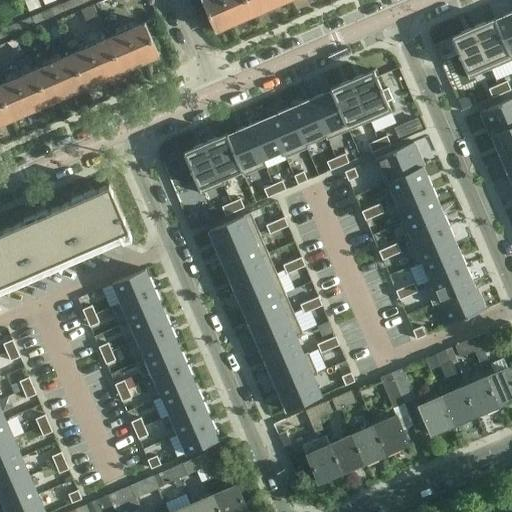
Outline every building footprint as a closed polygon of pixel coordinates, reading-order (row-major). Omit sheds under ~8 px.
[(0,39),(91,0),(68,0),(0,29),(0,39)] [(41,7),(37,0),(23,0),(29,12),(41,7)] [(251,16),(244,0),(201,0),(215,32),(251,16)] [(244,0),(251,16),(287,0),(244,0)] [(511,13),(503,17),(495,20),(510,53),(511,52),(511,13)] [(475,27),(473,28),(490,69),(511,60),(511,58),(510,53),(495,20),(495,19),(493,19),(484,23),(475,27)] [(107,39),(121,72),(158,56),(144,23),(107,39)] [(454,36),(451,38),(469,79),(490,69),(473,28),(471,29),(461,33),(454,36)] [(85,88),(121,72),(107,39),(71,54),(85,88)] [(48,103),(85,88),(71,54),(34,70),(48,103)] [(34,70),(0,84),(0,93),(11,119),(48,103),(34,70)] [(354,79),(351,80),(369,122),(373,120),(391,112),(386,101),(392,98),(387,88),(382,90),(373,71),(372,72),(363,75),(354,79)] [(340,85),(330,90),(330,91),(347,131),(369,122),(351,80),(349,81),(340,85)] [(506,81),(497,85),(501,94),(510,90),(506,81)] [(497,85),(488,89),(492,98),(501,94),(497,85)] [(312,99),(309,100),(326,138),(326,140),(337,135),(347,131),(330,91),(322,95),(312,99)] [(0,123),(11,119),(0,93),(0,123)] [(511,98),(497,104),(479,112),(482,119),(484,124),(486,127),(490,137),(492,137),(511,127),(511,98)] [(298,105),(291,108),(307,146),(326,138),(309,100),(298,105)] [(277,114),(267,118),(285,158),(308,148),(307,146),(291,108),(288,109),(287,110),(277,114)] [(260,122),(249,126),(266,166),(267,168),(286,160),(285,158),(267,118),(260,122)] [(227,134),(225,135),(242,174),(243,176),(266,166),(249,126),(246,127),(235,132),(228,135),(227,134)] [(511,127),(492,137),(495,145),(499,154),(500,156),(511,150),(511,127)] [(207,142),(206,143),(223,182),(240,174),(242,174),(225,135),(223,136),(217,138),(207,142)] [(387,136),(377,140),(381,149),(390,145),(387,136)] [(377,140),(368,144),(372,153),(381,149),(377,140)] [(396,150),(374,159),(385,184),(387,183),(423,168),(424,167),(423,166),(423,165),(419,155),(413,142),(396,150)] [(193,148),(183,153),(201,194),(219,186),(224,184),(223,182),(206,143),(203,144),(193,148)] [(511,150),(500,156),(500,157),(504,166),(508,175),(511,173),(511,150)] [(345,154),(336,158),(339,167),(349,163),(345,154)] [(336,158),(326,162),(330,171),(339,167),(336,158)] [(354,168),(344,172),(348,181),(357,177),(354,168)] [(423,168),(387,183),(396,202),(431,187),(430,185),(426,176),(423,168)] [(303,172),(294,176),(297,185),(307,181),(303,172)] [(282,181),(272,185),(276,194),(277,194),(286,190),(282,181)] [(0,292),(36,277),(122,240),(123,242),(130,239),(132,238),(131,236),(128,230),(118,205),(109,185),(47,212),(0,231),(0,292)] [(272,185),(263,189),(267,198),(276,194),(272,185)] [(431,187),(396,202),(404,221),(439,206),(435,197),(431,188),(431,187)] [(240,199),(231,203),(235,212),(244,208),(240,199)] [(231,203),(222,207),(225,216),(235,212),(231,203)] [(379,204),(370,208),(374,217),(383,213),(381,208),(379,204)] [(404,221),(399,223),(408,243),(448,225),(447,225),(443,216),(439,206),(404,221)] [(370,208),(361,212),(363,216),(365,220),(374,217),(370,208)] [(241,216),(209,230),(213,240),(217,250),(218,251),(259,233),(250,212),(241,216)] [(284,217),(274,222),(278,231),(288,226),(286,222),(284,217)] [(274,222),(265,225),(269,234),(278,231),(274,222)] [(408,243),(406,244),(407,246),(415,265),(457,247),(452,237),(448,228),(448,225),(408,243)] [(259,233),(218,251),(218,252),(222,262),(226,271),(268,253),(259,233)] [(396,243),(388,247),(391,256),(400,252),(398,248),(396,243)] [(388,247),(378,251),(380,256),(382,260),(391,256),(388,247)] [(415,265),(409,268),(416,286),(423,283),(465,265),(457,247),(415,265)] [(268,253),(226,271),(230,280),(234,290),(235,291),(276,273),(272,263),(268,253)] [(301,257),(291,261),(295,270),(305,266),(303,262),(301,257)] [(291,261),(282,265),(284,270),(286,274),(288,273),(295,270),(291,261)] [(465,265),(423,283),(431,302),(432,305),(437,303),(475,286),(475,284),(473,285),(465,265)] [(144,269),(112,283),(112,284),(121,303),(154,289),(153,287),(149,277),(145,269),(144,269)] [(276,273),(235,291),(235,292),(239,302),(243,311),(285,293),(294,288),(288,273),(286,274),(284,270),(276,273)] [(414,283),(405,287),(409,296),(417,292),(415,287),(414,283)] [(475,286),(437,303),(446,326),(485,309),(484,306),(475,286)] [(405,287),(395,291),(397,295),(399,300),(409,296),(405,287)] [(154,289),(121,303),(129,322),(161,307),(158,300),(154,290),(154,289)] [(285,293),(243,311),(247,320),(251,329),(252,331),(293,313),(293,311),(285,293)] [(318,297),(308,301),(312,310),(322,306),(320,301),(318,297)] [(308,301),(299,305),(301,309),(303,314),(312,310),(308,301)] [(91,305),(82,310),(86,318),(95,314),(91,305)] [(161,307),(129,322),(137,340),(170,326),(169,325),(165,315),(161,307)] [(293,313),(252,331),(252,332),(256,341),(261,351),(296,336),(302,333),(297,321),(293,313)] [(95,314),(86,318),(89,327),(99,323),(95,314)] [(170,326),(137,340),(145,360),(178,346),(174,337),(170,327),(170,326)] [(422,326),(412,330),(416,339),(426,335),(422,326)] [(296,336),(261,351),(264,359),(268,369),(303,354),(303,353),(296,337),(296,336)] [(335,336),(325,340),(329,349),(339,345),(337,341),(335,336)] [(469,340),(474,352),(479,364),(488,360),(477,336),(469,340)] [(12,340),(3,344),(6,352),(16,348),(12,340)] [(325,340),(316,345),(318,349),(320,354),(329,349),(325,340)] [(474,352),(469,340),(454,346),(459,358),(474,352)] [(108,343),(98,347),(102,356),(111,351),(108,343)] [(178,346),(145,360),(153,378),(186,363),(185,362),(181,352),(178,346)] [(16,348),(6,352),(10,361),(20,357),(16,348)] [(451,348),(446,350),(451,361),(456,359),(451,348)] [(303,354),(268,369),(269,372),(273,381),(278,391),(313,376),(317,374),(316,372),(326,368),(320,354),(318,349),(308,353),(308,352),(303,354)] [(451,361),(446,350),(435,354),(444,378),(456,373),(451,361)] [(112,353),(103,357),(106,366),(116,362),(112,353)] [(186,363),(153,378),(161,397),(194,382),(191,374),(187,365),(186,363)] [(485,377),(497,405),(511,398),(511,378),(507,367),(485,377)] [(390,373),(404,403),(415,398),(401,368),(390,373)] [(351,373),(341,377),(345,386),(355,381),(351,373)] [(404,403),(390,373),(379,378),(393,408),(404,403)] [(313,376),(278,391),(282,401),(285,409),(286,411),(321,396),(313,376)] [(28,377),(19,381),(23,390),(32,386),(28,377)] [(485,377),(463,387),(475,415),(497,405),(485,377)] [(124,380),(114,384),(118,393),(127,389),(124,380)] [(194,382),(161,397),(169,415),(202,400),(201,399),(197,390),(194,382)] [(32,386),(23,390),(27,398),(36,394),(32,386)] [(463,387),(440,396),(452,424),(475,415),(463,387)] [(127,389),(118,393),(122,402),(131,397),(127,389)] [(350,391),(339,396),(344,407),(355,402),(350,391)] [(339,396),(331,399),(336,410),(344,407),(339,396)] [(440,396),(418,406),(431,434),(452,424),(440,396)] [(202,400),(169,415),(177,434),(210,419),(207,412),(203,402),(202,400)] [(327,401),(304,410),(314,433),(322,429),(317,418),(332,412),(327,401)] [(45,415),(35,419),(39,427),(48,423),(45,415)] [(373,425),(385,453),(408,444),(395,416),(373,425)] [(140,418),(131,422),(134,430),(144,426),(143,426),(140,418)] [(210,419),(177,434),(186,453),(186,454),(219,439),(217,436),(215,431),(211,421),(210,419)] [(5,420),(0,421),(0,444),(13,438),(5,420)] [(48,423),(39,427),(43,436),(52,432),(48,423)] [(363,463),(385,453),(373,425),(351,435),(363,463)] [(144,426),(134,430),(138,439),(147,435),(144,426)] [(285,432),(279,435),(289,458),(295,455),(285,432)] [(341,472),(363,463),(351,435),(329,444),(341,472)] [(325,436),(302,445),(306,454),(319,482),(341,472),(329,444),(325,436)] [(13,438),(0,444),(0,466),(22,457),(14,438),(13,438)] [(61,452),(51,456),(55,465),(64,461),(61,452)] [(204,453),(182,463),(187,473),(195,470),(201,468),(206,480),(214,477),(214,475),(204,453)] [(156,455),(147,460),(151,469),(160,465),(156,455)] [(22,457),(0,466),(0,488),(30,476),(22,457)] [(64,461),(55,465),(59,473),(68,469),(64,461)] [(178,464),(171,468),(175,479),(183,476),(178,464)] [(159,473),(152,476),(158,488),(164,485),(164,484),(175,479),(171,468),(159,473)] [(201,468),(195,470),(201,482),(206,480),(201,468)] [(30,476),(0,488),(0,497),(2,501),(4,508),(5,509),(38,495),(38,494),(30,476)] [(118,490),(127,511),(141,511),(135,497),(146,492),(141,481),(130,486),(129,485),(118,490)] [(213,494),(220,511),(246,511),(235,485),(213,494)] [(77,490),(68,494),(72,503),(81,499),(77,490)] [(127,511),(118,490),(107,495),(87,504),(90,511),(101,511),(112,506),(114,511),(127,511)] [(194,511),(220,511),(213,494),(191,504),(194,511)] [(45,511),(38,495),(5,509),(5,510),(6,511),(45,511)]
